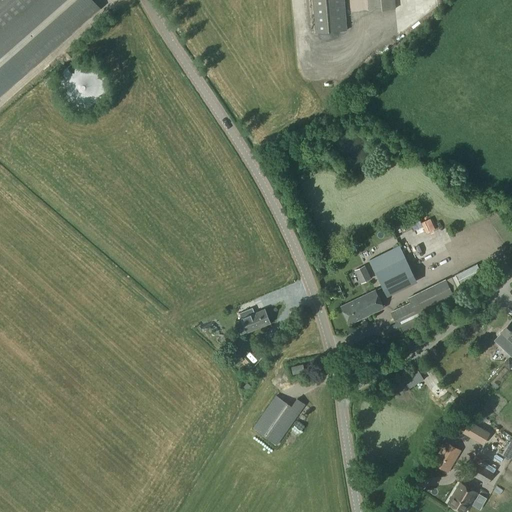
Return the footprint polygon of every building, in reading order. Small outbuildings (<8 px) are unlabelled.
[(0,97),(101,9),(92,0),(50,0),(0,44),(0,97)] [(0,0),(0,44),(50,0),(0,0)] [(217,0),(218,19),(229,18),(227,0),(217,0)] [(268,0),(259,0),(260,19),(269,19),(268,0)] [(343,0),(312,0),(315,34),(346,31),(343,0)] [(393,0),(366,0),(368,13),(394,11),(393,0)] [(307,17),(290,18),(292,67),(309,67),(307,17)] [(287,91),(283,34),(263,36),(266,93),(287,91)] [(94,78),(89,60),(55,70),(63,98),(80,93),(77,83),(94,78)] [(425,239),(418,243),(416,237),(410,241),(419,258),(442,245),(436,235),(426,241),(425,239)] [(393,249),(369,260),(372,266),(387,297),(416,283),(403,257),(398,260),(393,249)] [(410,304),(390,313),(395,323),(397,328),(398,329),(400,328),(403,334),(423,325),(421,319),(439,309),(443,307),(457,300),(446,280),(407,298),(410,304)] [(375,291),(340,307),(349,325),(383,309),(375,291)] [(252,308),(239,314),(247,333),(270,324),(264,310),(254,314),(252,308)] [(511,321),(500,335),(511,345),(511,321)] [(383,328),(386,333),(397,328),(395,323),(383,328)] [(488,364),(479,374),(490,383),(498,373),(488,364)] [(302,365),(291,368),(293,374),(304,372),(302,365)] [(416,369),(392,383),(399,394),(423,380),(416,369)] [(275,397),(253,429),(276,445),(304,405),(296,400),(290,408),(275,397)] [(489,434),(468,421),(462,432),(482,444),(489,434)] [(495,427),(492,431),(509,442),(511,437),(495,427)] [(447,472),(460,451),(445,442),(437,456),(433,463),(438,466),(447,472)] [(487,485),(493,474),(473,461),(466,472),(487,485)] [(444,481),(436,480),(436,488),(444,489),(444,481)] [(460,484),(447,504),(460,511),(465,511),(476,493),(460,484)]
